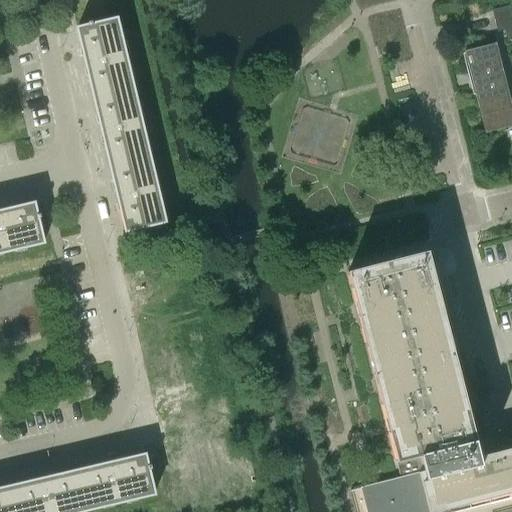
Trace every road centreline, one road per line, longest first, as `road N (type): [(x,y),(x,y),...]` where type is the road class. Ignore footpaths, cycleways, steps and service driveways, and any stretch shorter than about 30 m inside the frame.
road 1 (residential): [(72,158),(127,390),(124,408),(96,435),(0,457)]
road 2 (residential): [(511,203),(476,212),(460,207),(412,0)]
road 3 (residential): [(34,0),(72,158)]
